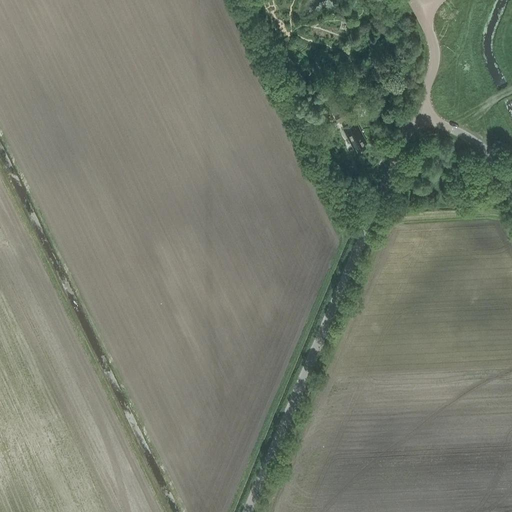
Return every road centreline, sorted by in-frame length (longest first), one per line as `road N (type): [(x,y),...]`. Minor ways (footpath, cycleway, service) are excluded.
road 1 (unclassified): [(247,511),(415,115)]
road 2 (unclassified): [(511,192),(471,141),(415,115)]
